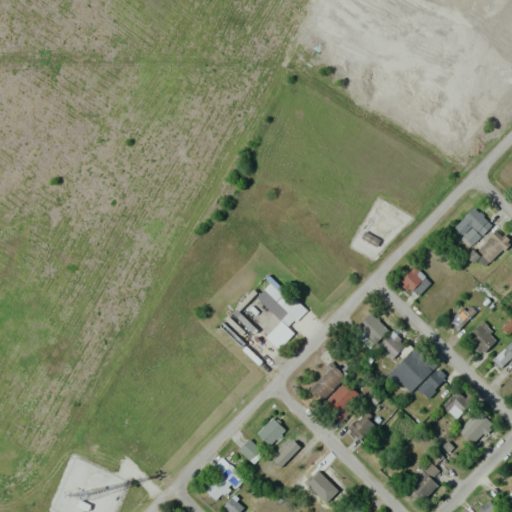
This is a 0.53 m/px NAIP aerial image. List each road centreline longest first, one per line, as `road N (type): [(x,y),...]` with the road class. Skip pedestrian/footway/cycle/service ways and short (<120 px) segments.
road 1 (residential): [(174,490),(511,139)]
road 2 (residential): [(375,280),(511,418)]
road 3 (residential): [(273,386),(406,511)]
